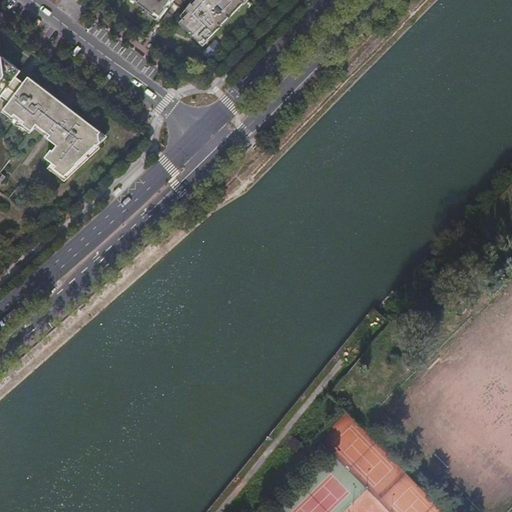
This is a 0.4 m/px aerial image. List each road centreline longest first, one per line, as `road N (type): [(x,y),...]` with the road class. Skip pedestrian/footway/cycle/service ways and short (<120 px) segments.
road 1 (primary): [(0,355),(223,150)]
road 2 (primary): [(205,131),(0,316)]
road 3 (tertiary): [(32,0),(205,131)]
road 4 (primary): [(223,150),(372,0)]
road 5 (primary): [(335,0),(205,131)]
